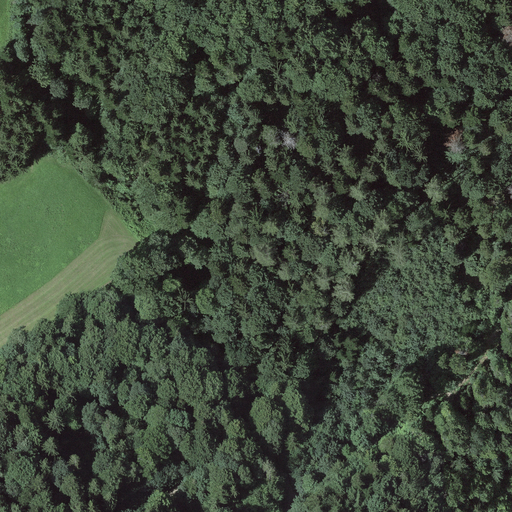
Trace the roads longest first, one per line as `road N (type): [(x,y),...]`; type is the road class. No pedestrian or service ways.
road 1 (track): [(0,366),(204,205),(216,130),(243,82),(374,0)]
road 2 (track): [(290,497),(316,492),(347,471),(425,397),(454,391)]
road 3 (track): [(144,511),(245,457),(271,465),(290,497)]
